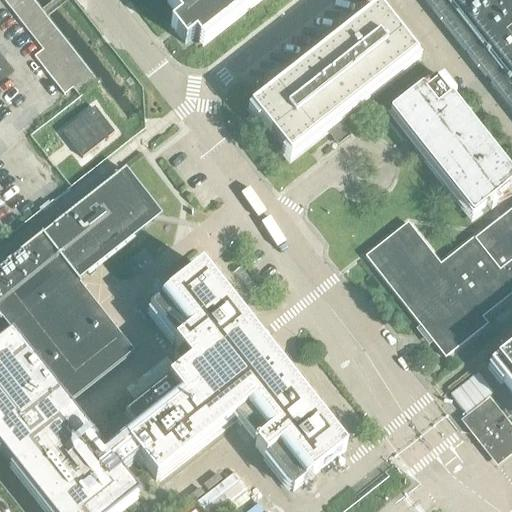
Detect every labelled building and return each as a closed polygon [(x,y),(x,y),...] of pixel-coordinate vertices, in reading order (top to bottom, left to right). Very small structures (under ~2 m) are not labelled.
[(96,83),(30,0),(1,0),(42,51),(34,58),(64,96),(72,89),(78,97),(96,83)] [(170,0),(166,3),(179,19),(170,27),(184,45),(194,37),(199,43),(252,0),(170,0)] [(511,0),(424,0),(511,111),(511,0)] [(336,120),(416,57),(377,8),(251,108),(290,157),(324,130),(328,135),(341,126),(336,120)] [(157,39),(163,46),(174,38),(168,31),(157,39)] [(511,194),(511,171),(457,102),(462,98),(450,83),(445,87),(443,83),(441,83),(429,93),(423,85),(392,110),(394,112),(392,113),(391,119),(393,120),(391,122),(418,156),(424,151),(478,220),(480,220),(511,194)] [(62,133),(82,159),(114,134),(94,109),(62,133)] [(72,274),(145,218),(146,212),(119,176),(125,171),(124,170),(0,266),(0,319),(0,320),(66,405),(132,354),(79,285),(80,284),(72,274)] [(482,319),(511,294),(511,208),(440,266),(407,225),(365,258),(444,359),(486,326),(482,319)] [(266,461),(292,495),(345,453),(201,270),(148,312),(182,357),(172,364),(180,374),(123,420),(133,433),(122,442),(138,462),(155,484),(245,413),(266,439),(254,448),(265,461),(266,461)] [(511,349),(489,367),(511,396),(511,349)] [(105,455),(36,368),(11,388),(0,374),(0,451),(48,511),(117,511),(137,496),(121,475),(138,462),(122,442),(105,455)] [(477,374),(450,395),(465,415),(492,394),(477,374)] [(511,428),(489,400),(462,423),(497,468),(511,455),(511,428)]
